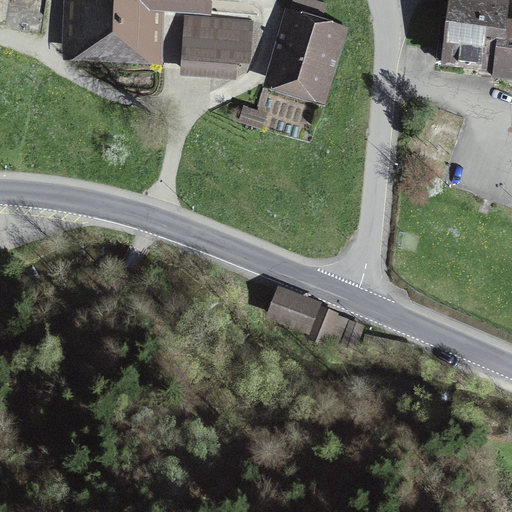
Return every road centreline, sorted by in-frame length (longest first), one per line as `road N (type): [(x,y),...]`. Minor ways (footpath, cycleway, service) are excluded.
road 1 (unclassified): [(354,300),(366,265),(387,62),(381,0)]
road 2 (tertiary): [(153,220),(354,300)]
road 3 (unclassified): [(0,360),(111,289),(153,220)]
road 4 (tertiary): [(354,300),(511,367)]
road 5 (tertiary): [(0,191),(153,220)]
